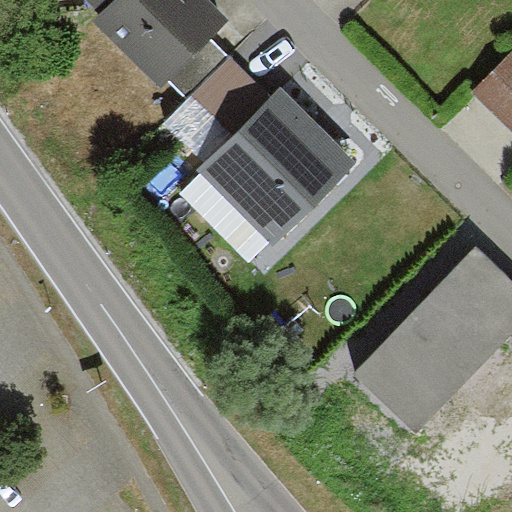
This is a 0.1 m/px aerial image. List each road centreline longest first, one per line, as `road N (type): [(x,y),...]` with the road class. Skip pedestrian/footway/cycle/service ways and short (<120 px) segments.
road 1 (secondary): [(249,511),(0,153)]
road 2 (residential): [(511,233),(272,0)]
